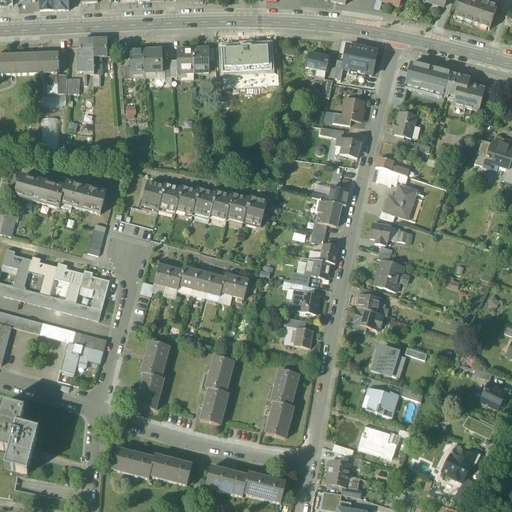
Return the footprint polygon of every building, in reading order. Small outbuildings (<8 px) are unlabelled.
[(39,0),(40,13),(54,12),(53,0),(39,0)] [(53,0),(54,12),(69,12),(68,0),(53,0)] [(421,0),(424,5),(426,3),(443,9),(445,0),(421,0)] [(496,8),(471,0),(459,0),(453,19),(488,31),(496,8)] [(106,41),(93,42),(93,59),(106,59),(106,41)] [(93,42),(80,42),(80,59),(86,59),(93,59),(93,42)] [(221,48),(222,80),(272,78),(270,45),(221,48)] [(376,54),(347,48),(343,64),(342,71),(343,71),(371,77),(376,54)] [(208,50),(192,51),(193,72),(193,75),(209,74),(209,62),(208,50)] [(152,52),(144,52),(144,73),(144,78),(154,77),(154,74),(162,74),(162,51),(152,51),(152,52)] [(192,51),(178,52),(179,71),(184,71),(184,73),(193,72),(192,51)] [(143,52),(130,52),(130,67),(130,74),(131,74),(144,73),(144,52),(143,52)] [(58,55),(37,56),(37,76),(59,76),(58,55)] [(37,56),(0,57),(0,77),(37,76),(37,56)] [(328,60),(308,56),(305,70),(326,73),(327,65),(328,60)] [(342,71),(343,64),(337,62),(333,80),(341,81),(343,71),(342,71)] [(451,76),(410,65),(404,88),(445,98),(446,94),(451,76)] [(484,91),(467,87),(469,81),(451,76),(446,94),(445,98),(453,101),(451,110),(464,113),(464,112),(477,115),(481,99),(482,99),(484,91)] [(332,83),(327,81),(324,93),(330,94),(332,83)] [(355,103),(344,101),(343,110),(344,110),(343,116),(342,121),(351,122),(362,124),(363,112),(362,112),(363,105),(355,104),(355,103)] [(135,107),(126,107),(126,120),(136,119),(135,107)] [(416,118),(399,114),(394,136),(411,140),(416,118)] [(343,116),(334,115),(332,125),(350,128),(351,122),(342,121),(343,116)] [(59,152),(58,119),(41,120),(42,152),(59,152)] [(321,130),(319,137),(341,141),(343,133),(321,130)] [(360,146),(343,142),(341,149),(340,156),(357,160),(360,146)] [(509,145),(499,142),(498,145),(491,143),(490,146),(486,159),(485,159),(484,161),(499,166),(498,168),(506,171),(509,172),(511,160),(511,147),(509,146),(509,145)] [(481,143),(474,166),(482,169),(484,161),(485,159),(486,159),(490,146),(481,143)] [(465,153),(439,147),(436,157),(462,163),(465,153)] [(393,164),(378,160),(375,169),(391,173),(392,169),(393,164)] [(511,160),(509,172),(506,171),(502,183),(511,185),(511,160)] [(408,172),(396,168),(392,169),(391,173),(391,174),(399,176),(406,179),(407,178),(408,172)] [(391,174),(379,171),(376,183),(390,188),(391,186),(396,187),(397,183),(399,176),(391,174)] [(406,179),(399,176),(397,183),(405,186),(407,178),(406,179)] [(64,190),(20,178),(14,198),(59,210),(60,209),(61,205),(64,190)] [(165,188),(147,183),(141,206),(158,211),(159,209),(165,188)] [(106,196),(66,185),(64,190),(61,205),(72,208),(100,216),(106,196)] [(182,190),(165,186),(165,188),(159,209),(175,214),(176,212),(182,190)] [(398,187),(393,205),(387,203),(383,213),(383,214),(394,218),(407,222),(416,193),(398,187)] [(199,193),(182,188),(182,190),(176,212),(192,216),(193,215),(199,193)] [(349,193),(331,189),(328,199),(327,204),(341,207),(345,208),(349,193)] [(215,196),(199,191),(199,193),(193,215),(209,219),(210,217),(215,196)] [(324,195),(313,193),(313,195),(312,200),(322,202),(327,204),(328,199),(324,195)] [(232,198),(216,194),(215,196),(210,217),(226,221),(227,219),(232,198)] [(249,201),(233,197),(232,198),(227,219),(243,223),(243,222),(249,201)] [(267,204),(249,199),(249,201),(243,222),(261,227),(267,204)] [(327,204),(322,202),(317,224),(336,229),(341,207),(327,204)] [(21,212),(7,209),(0,236),(11,239),(16,223),(18,223),(21,212)] [(394,218),(383,214),(383,213),(381,213),(379,219),(392,223),(394,218)] [(327,227),(314,224),(312,234),(325,236),(327,227)] [(106,229),(96,226),(94,232),(104,235),(106,229)] [(390,229),(372,226),(370,240),(387,243),(390,229)] [(399,231),(390,229),(388,240),(397,242),(399,231)] [(104,235),(94,232),(87,255),(98,258),(104,235)] [(413,234),(399,232),(397,242),(411,244),(413,234)] [(312,234),(311,244),(323,246),(325,236),(312,234)] [(338,249),(323,246),(320,263),(330,265),(335,266),(338,249)] [(392,252),(380,248),(378,255),(389,258),(390,259),(392,252)] [(32,262),(14,258),(15,254),(6,252),(2,267),(18,271),(13,288),(24,291),(28,274),(32,262)] [(389,258),(378,255),(376,261),(381,262),(382,262),(387,264),(389,258)] [(58,266),(41,261),(40,265),(32,262),(28,274),(44,278),(39,295),(50,298),(54,281),(58,266)] [(320,263),(308,261),(305,276),(305,277),(310,278),(327,281),(330,265),(320,263)] [(387,264),(382,262),(381,262),(373,288),(394,294),(403,268),(387,264)] [(83,276),(66,271),(67,268),(58,266),(54,281),(70,285),(65,302),(76,305),(80,288),(83,276)] [(171,270),(159,266),(154,285),(166,289),(171,270)] [(197,272),(184,269),(182,273),(179,285),(193,289),(197,272)] [(182,273),(171,270),(166,289),(177,292),(179,285),(182,273)] [(211,276),(197,272),(193,289),(206,293),(211,276)] [(109,283),(92,278),(93,275),(84,273),(83,276),(80,288),(96,292),(91,309),(101,312),(109,283)] [(305,276),(297,275),(295,286),(303,287),(308,288),(310,278),(305,277),(305,276)] [(224,280),(211,276),(206,293),(220,296),(220,295),(224,280)] [(237,279),(225,276),(224,280),(220,295),(232,298),(237,279)] [(249,282),(237,279),(232,298),(244,301),(249,282)] [(295,286),(284,283),(282,290),(295,293),(301,294),(301,293),(303,287),(295,286)] [(11,288),(5,286),(2,298),(8,299),(11,288)] [(13,288),(11,288),(8,299),(29,305),(32,293),(24,291),(13,288)] [(361,290),(360,297),(378,300),(378,295),(361,290)] [(37,295),(32,293),(29,305),(34,306),(37,295)] [(301,293),(301,294),(295,293),(292,313),(316,317),(319,297),(304,295),(304,294),(301,293)] [(39,295),(37,295),(34,306),(56,312),(59,301),(50,298),(39,295)] [(360,297),(359,297),(357,310),(376,316),(379,300),(378,300),(360,297)] [(494,297),(487,305),(494,311),(501,304),(494,297)] [(64,302),(59,301),(56,312),(61,314),(64,302)] [(65,302),(64,302),(61,314),(82,319),(85,308),(76,305),(65,302)] [(85,308),(82,319),(88,321),(91,309),(85,308)] [(101,312),(91,309),(88,321),(98,324),(101,312)] [(376,316),(357,310),(354,322),(355,322),(354,325),(366,329),(378,333),(383,318),(376,316)] [(43,325),(0,313),(0,326),(12,329),(12,330),(39,337),(43,325)] [(306,323),(286,320),(285,328),(293,329),(297,330),(304,331),(306,323)] [(75,334),(43,325),(39,337),(68,344),(72,346),(75,334)] [(0,367),(1,368),(12,330),(12,329),(0,326),(0,367)] [(366,329),(355,326),(353,332),(364,335),(366,329)] [(511,331),(506,329),(503,336),(511,339),(511,331)] [(304,331),(297,330),(296,337),(294,348),(309,351),(312,333),(304,331)] [(81,336),(75,334),(72,346),(78,347),(81,336)] [(87,337),(81,336),(78,347),(84,349),(87,337)] [(99,340),(87,337),(84,349),(95,352),(99,340)] [(106,342),(99,340),(95,352),(103,354),(106,342)] [(169,348),(149,343),(140,374),(144,375),(160,380),(169,348)] [(72,346),(68,344),(61,372),(75,376),(79,360),(100,366),(103,354),(95,352),(84,349),(78,347),(72,346)] [(391,353),(381,349),(377,361),(378,361),(375,371),(371,370),(371,372),(380,375),(380,374),(388,376),(388,377),(398,380),(404,360),(395,357),(395,358),(390,356),(391,353)] [(419,361),(421,354),(407,350),(404,356),(419,361)] [(233,363),(214,358),(205,390),(208,391),(225,395),(233,363)] [(453,368),(471,373),(474,363),(456,358),(453,368)] [(298,376),(278,372),(271,403),(273,403),(290,408),(298,376)] [(491,376),(480,373),(478,380),(489,384),(491,376)] [(160,380),(144,375),(135,407),(154,412),(163,381),(160,380)] [(507,395),(487,385),(483,394),(484,394),(479,403),(498,412),(507,395)] [(422,397),(403,390),(401,398),(420,404),(422,397)] [(225,395),(208,391),(200,422),(219,427),(227,396),(225,395)] [(388,397),(372,391),(369,398),(365,412),(375,415),(375,416),(376,417),(377,416),(391,421),(399,397),(389,394),(388,397)] [(290,408),(273,403),(265,435),(285,440),(293,408),(290,408)] [(24,411),(1,405),(0,409),(0,450),(9,453),(4,471),(27,477),(39,433),(20,428),(24,411)] [(492,428),(480,423),(479,425),(472,421),(467,430),(475,434),(472,440),(483,445),(486,440),(488,441),(493,432),(491,430),(492,428)] [(389,436),(365,429),(363,436),(362,435),(358,449),(383,456),(382,459),(392,462),(397,447),(387,444),(389,436)] [(353,452),(334,446),(332,452),(351,458),(353,452)] [(463,453),(461,454),(460,451),(457,450),(454,451),(452,453),(451,456),(449,456),(469,466),(472,460),(468,458),(470,454),(467,453),(466,455),(463,453)] [(153,461),(116,452),(111,471),(148,481),(149,478),(153,461)] [(469,466),(449,456),(441,473),(450,478),(449,480),(456,484),(457,481),(462,484),(471,467),(469,466)] [(191,467),(154,458),(153,461),(149,478),(186,488),(191,467)] [(350,466),(331,463),(329,470),(328,469),(327,474),(348,478),(350,466)] [(247,479),(210,469),(204,489),(242,499),(243,496),(247,479)] [(348,478),(327,474),(326,479),(328,479),(326,486),(346,490),(348,478)] [(285,485),(248,476),(247,479),(243,496),(280,505),(285,485)] [(474,484),(468,481),(462,493),(468,495),(474,484)] [(474,484),(468,495),(472,497),(474,497),(479,487),(474,484)] [(462,493),(459,493),(454,498),(455,503),(468,507),(472,497),(468,495),(462,493)] [(341,497),(323,494),(320,511),(323,511),(337,511),(338,511),(339,503),(340,503),(341,497)] [(340,503),(339,503),(338,511),(345,511),(349,511),(351,505),(340,503)]
